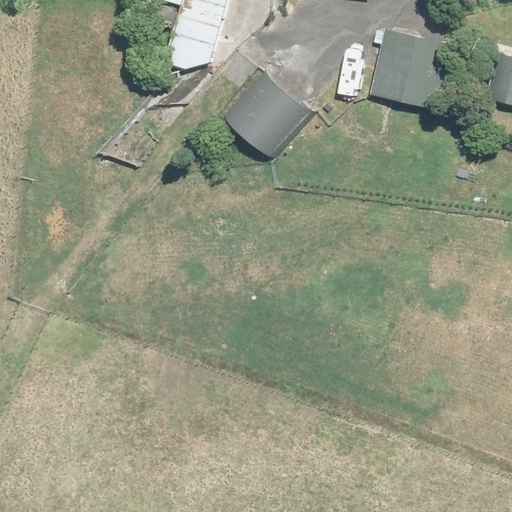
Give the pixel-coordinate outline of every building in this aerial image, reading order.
[(163,0),(181,4),(171,51),(173,65),(186,70),(211,62),(228,0),(163,0)] [(445,40),(384,29),(371,95),(432,107),(445,40)] [(511,51),(496,49),(488,99),(511,102),(511,51)] [(315,118),(264,71),(222,117),(274,163),(315,118)] [(511,118),(492,116),(490,131),(511,133),(511,118)]
